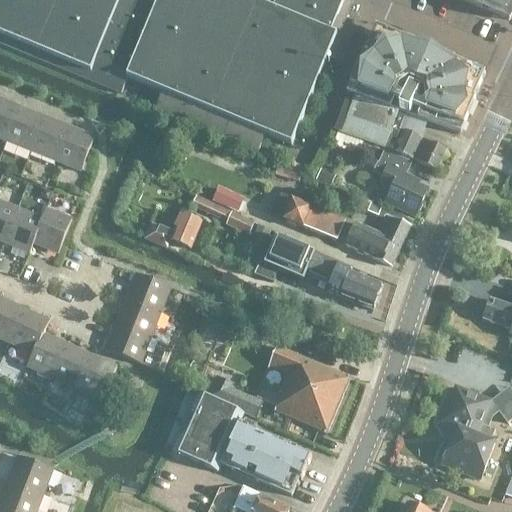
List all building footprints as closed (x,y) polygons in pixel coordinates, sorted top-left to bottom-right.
[(266,137),(292,148),(328,61),(340,65),(355,29),(344,24),(353,2),(347,0),(0,0),(0,45),(120,95),(127,80),(164,95),(156,110),(259,153),(266,137)] [(511,0),(458,0),(510,22),(511,15),(511,0)] [(405,41),(377,30),(362,66),(361,66),(349,95),(348,99),(389,115),(399,119),(404,121),(409,123),(420,127),(462,143),(463,140),(474,111),(474,110),(488,74),(457,62),(458,59),(406,39),(405,41)] [(385,150),(392,153),(400,132),(404,121),(399,119),(389,115),(348,99),(335,131),(385,150)] [(0,100),(0,141),(6,144),(20,109),(0,100)] [(6,144),(31,154),(45,119),(20,109),(6,144)] [(45,119),(31,154),(56,164),(70,129),(45,119)] [(95,139),(70,129),(56,164),(82,174),(86,164),(95,139)] [(422,141),(400,132),(392,153),(414,162),(438,172),(447,152),(422,141)] [(392,191),(385,205),(416,219),(429,191),(414,185),(416,182),(407,177),(414,162),(392,153),(385,150),(379,164),(378,164),(373,174),(383,178),(380,186),(392,191)] [(246,203),(221,191),(215,204),(240,216),(246,203)] [(338,243),(346,223),(313,210),(293,201),(294,201),(281,196),(272,217),(284,222),(338,243)] [(384,221),(378,234),(403,246),(411,229),(402,224),(405,220),(363,201),(359,209),(379,218),(384,221)] [(0,243),(5,246),(19,210),(0,202),(0,243)] [(5,246),(29,256),(30,256),(34,247),(33,246),(43,220),(19,210),(5,246)] [(33,246),(34,247),(59,257),(73,221),(47,211),(43,220),(33,246)] [(255,225),(232,214),(226,227),(249,237),(255,225)] [(181,219),(174,235),(168,250),(189,260),(202,228),(181,219)] [(152,225),(146,241),(168,250),(174,235),(152,225)] [(363,259),(364,257),(392,269),(403,246),(378,234),(357,225),(346,248),(358,254),(357,256),(363,259)] [(304,283),(307,276),(315,255),(277,239),(265,266),(260,278),(274,283),(279,272),(304,283)] [(315,255),(307,276),(329,286),(328,290),(342,296),(344,292),(347,285),(334,280),(339,266),(315,255)] [(137,277),(126,302),(162,316),(172,291),(137,277)] [(350,278),(347,285),(344,292),(342,296),(341,299),(374,312),(382,291),(350,278)] [(0,341),(10,346),(25,311),(1,300),(0,302),(0,341)] [(126,302),(116,327),(152,341),(162,316),(126,302)] [(511,337),(511,308),(492,302),(485,322),(511,331),(511,336),(511,337)] [(25,311),(10,346),(33,357),(34,357),(44,335),(45,335),(51,323),(25,311)] [(106,352),(125,360),(142,367),(152,341),(116,327),(106,352)] [(68,346),(45,335),(44,335),(34,357),(33,357),(27,369),(52,381),(68,346)] [(256,340),(249,357),(290,374),(274,414),(327,436),(351,381),(256,340)] [(93,357),(68,346),(52,381),(77,392),(93,357)] [(93,357),(77,392),(102,403),(118,369),(93,357)] [(495,445),(491,443),(496,432),(482,427),(492,403),(456,389),(442,425),(458,431),(443,468),(480,483),(495,445)] [(172,453),(199,466),(216,473),(219,465),(242,415),(198,395),(172,453)] [(511,411),(503,418),(508,425),(511,422),(511,411)] [(312,459),(255,433),(259,422),(242,415),(219,465),(292,498),(299,482),(302,483),(312,459)] [(9,484),(44,498),(54,472),(19,459),(9,484)] [(0,509),(7,511),(39,511),(44,498),(9,484),(0,507),(0,509)] [(287,511),(289,510),(255,495),(243,489),(232,511),(287,511)]
